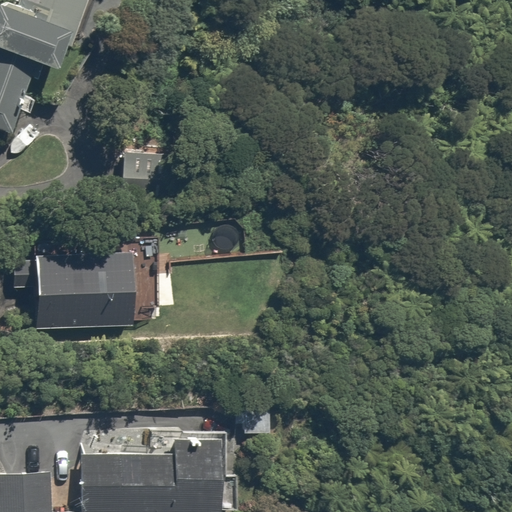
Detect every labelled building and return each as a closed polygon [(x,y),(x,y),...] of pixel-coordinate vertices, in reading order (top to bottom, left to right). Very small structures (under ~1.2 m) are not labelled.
[(0,0),(0,44),(53,63),(68,21),(83,27),(92,0),(12,0),(12,2),(6,0),(0,0)] [(32,66),(0,55),(0,123),(11,127),(32,66)] [(21,248),(20,319),(137,320),(137,249),(21,248)] [(269,396),(240,395),(238,428),(266,430),(269,396)] [(214,508),(213,441),(213,432),(171,432),(171,448),(79,449),(80,510),(214,508)] [(0,471),(0,511),(55,511),(54,470),(0,471)]
